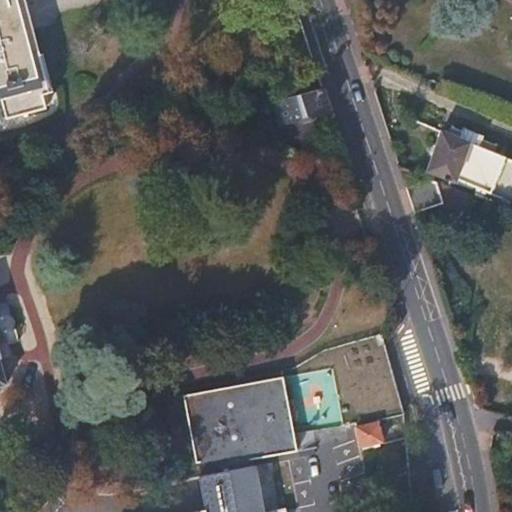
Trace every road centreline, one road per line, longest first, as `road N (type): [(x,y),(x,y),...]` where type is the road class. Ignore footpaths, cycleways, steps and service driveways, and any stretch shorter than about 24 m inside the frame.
road 1 (secondary): [(459,423),(319,0)]
road 2 (unknown): [(105,346),(191,352),(322,323),(401,240)]
road 3 (unknown): [(105,346),(0,509)]
road 4 (unknown): [(75,187),(63,251),(105,346)]
